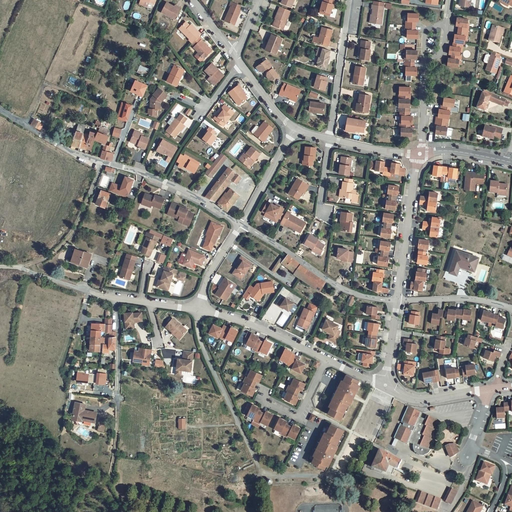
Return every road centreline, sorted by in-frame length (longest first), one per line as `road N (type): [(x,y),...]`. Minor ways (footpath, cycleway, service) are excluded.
road 1 (residential): [(0,110),(67,151),(163,182),(240,225)]
road 2 (residential): [(400,304),(352,294),(240,225)]
road 3 (unknown): [(112,297),(115,455)]
road 4 (residential): [(419,153),(400,304)]
road 5 (residential): [(141,302),(0,268)]
road 6 (residential): [(328,139),(350,0)]
road 7 (track): [(102,163),(71,236),(20,267)]
road 8 (residential): [(326,360),(257,327),(198,311)]
